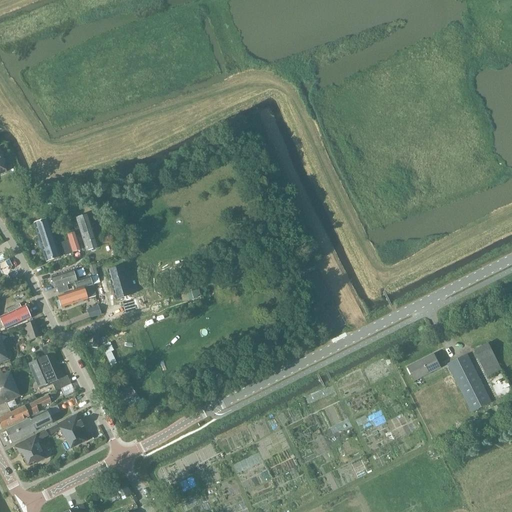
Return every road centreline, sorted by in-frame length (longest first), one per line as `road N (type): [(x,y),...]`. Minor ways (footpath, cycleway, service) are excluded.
road 1 (tertiary): [(511,259),(211,409)]
road 2 (residential): [(120,457),(0,225)]
